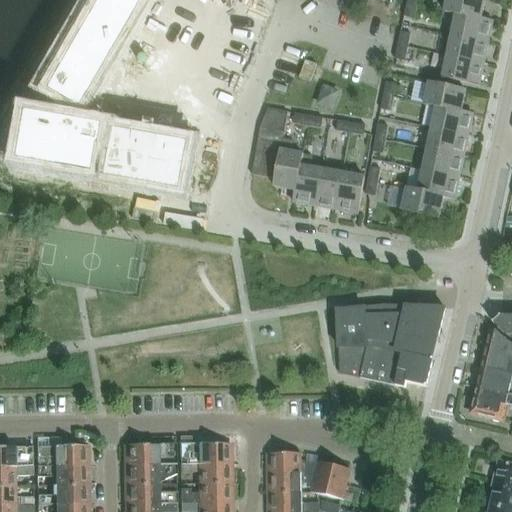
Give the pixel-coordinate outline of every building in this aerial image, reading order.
[(94,0),(43,90),(85,114),(151,0),(94,0)] [(485,0),(447,0),(444,13),(456,15),(481,20),(485,0)] [(404,17),(414,19),(417,6),(407,4),(404,17)] [(456,15),(452,36),(488,44),(493,22),(481,20),(456,15)] [(411,35),(401,32),(398,46),(408,48),(411,35)] [(488,44),(452,36),(447,57),(484,65),(488,44)] [(395,60),(405,62),(408,48),(398,46),(395,60)] [(484,65),(447,57),(443,79),(479,86),(484,65)] [(310,83),(311,81),(317,65),(316,65),(316,64),(313,63),(312,64),(306,61),(299,79),(310,83)] [(386,83),(384,96),(394,99),(396,85),(386,83)] [(466,91),(429,84),(425,105),(436,108),(437,108),(461,113),(461,112),(466,91)] [(340,88),(333,85),(331,91),(326,89),(324,88),(319,104),(321,105),(321,104),(331,108),(330,108),(332,109),(340,88)] [(381,110),(391,112),(394,99),(384,96),(381,110)] [(437,108),(436,108),(432,129),(469,136),(473,115),(461,112),(461,113),(437,108)] [(260,128),(260,129),(284,134),(288,113),(268,110),(260,128)] [(307,127),(309,117),(295,114),(294,124),(307,127)] [(28,115),(19,165),(182,195),(191,144),(28,115)] [(309,117),(307,127),(321,129),(323,119),(309,117)] [(350,134),(352,124),(338,122),(336,132),(350,134)] [(365,126),(352,124),(350,134),(364,136),(365,126)] [(378,125),(375,139),(386,141),(388,127),(378,125)] [(284,134),(260,129),(258,141),(292,147),(293,141),(283,140),(284,134)] [(469,136),(432,129),(427,150),(464,158),(469,136)] [(373,153),(383,155),(386,141),(375,139),(373,153)] [(291,153),(292,147),(258,141),(256,153),(280,157),(281,151),(291,153)] [(464,158),(427,150),(423,171),(460,179),(464,158)] [(296,191),(303,155),(291,153),(281,151),(280,157),(278,168),(276,180),(274,188),(296,191)] [(280,157),(256,153),(254,164),(278,168),(280,157)] [(313,157),(303,155),(296,191),(294,203),(315,207),(322,170),(311,168),(313,157)] [(278,168),(254,164),(252,176),(276,180),(278,168)] [(380,170),(370,168),(368,182),(378,183),(380,170)] [(322,170),(315,207),(336,211),(343,174),(322,170)] [(460,179),(423,171),(419,192),(418,192),(443,197),(443,198),(455,200),(460,179)] [(343,174),(336,211),(358,215),(365,178),(343,174)] [(365,195),(376,197),(378,183),(368,182),(365,195)] [(418,192),(419,192),(407,189),(402,211),(439,219),(443,198),(443,197),(418,192)] [(426,387),(427,387),(446,309),(386,307),(338,311),(340,375),(360,379),(405,389),(406,383),(425,387),(426,387)] [(501,316),(493,323),(494,324),(501,331),(507,337),(511,337),(511,316),(501,316)] [(511,344),(507,341),(495,330),(491,330),(487,348),(484,350),(483,355),(485,358),(483,365),(482,368),(511,375),(511,344)] [(509,395),(511,395),(511,375),(482,368),(480,377),(477,378),(476,383),(478,386),(478,388),(509,396),(509,395)] [(501,421),(505,422),(509,407),(511,407),(509,423),(511,423),(511,395),(509,395),(509,396),(478,388),(475,400),(472,402),(471,407),(473,410),(471,414),(491,418),(493,421),(498,423),(501,421)] [(179,446),(179,466),(231,465),(231,446),(231,445),(191,445),(179,445),(179,446)] [(124,447),(125,466),(176,466),(176,446),(158,446),(124,447)] [(36,448),(37,468),(88,467),(88,447),(55,447),(55,448),(36,448)] [(0,468),(33,468),(32,448),(14,448),(7,448),(0,448),(0,468)] [(319,474),(321,463),(301,463),(301,454),(268,454),(268,474),(319,474)] [(511,487),(511,464),(499,461),(495,477),(494,477),(493,483),(511,487)] [(316,484),(314,494),(342,501),(349,470),(321,463),(319,474),(316,484)] [(231,465),(179,466),(179,475),(196,474),(196,485),(232,485),(231,465)] [(176,466),(125,466),(125,486),(159,486),(159,476),(176,475),(176,466)] [(54,487),(89,487),(88,467),(37,468),(37,479),(55,479),(54,487)] [(33,468),(0,468),(0,488),(15,488),(15,477),(33,477),(33,468)] [(319,474),(268,474),(268,494),(301,494),(301,484),(316,484),(319,474)] [(511,510),(511,509),(511,487),(493,483),(491,490),(492,490),(488,505),(511,510)] [(190,490),(180,490),(180,505),(190,505),(197,505),(232,504),(232,485),(196,485),(197,494),(190,494),(190,490)] [(125,486),(125,506),(176,505),(176,495),(159,495),(159,486),(125,486)] [(54,497),(37,497),(37,507),(54,507),(89,506),(89,487),(54,487),(54,497)] [(0,488),(0,508),(33,508),(33,499),(16,499),(15,488),(0,488)] [(268,511),(319,511),(319,505),(301,505),(301,494),(268,494),(268,511)] [(320,511),(322,511),(338,511),(340,506),(323,502),(320,511)]
